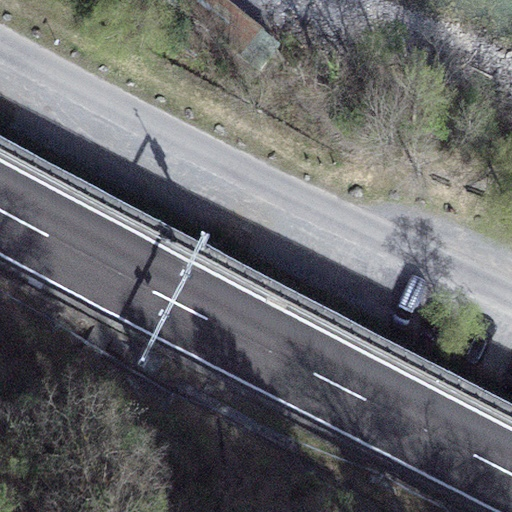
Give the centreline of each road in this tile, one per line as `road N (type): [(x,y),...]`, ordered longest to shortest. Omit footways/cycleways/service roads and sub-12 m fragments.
road 1 (motorway): [(511,483),(0,212)]
road 2 (residential): [(511,300),(168,137),(0,45)]
